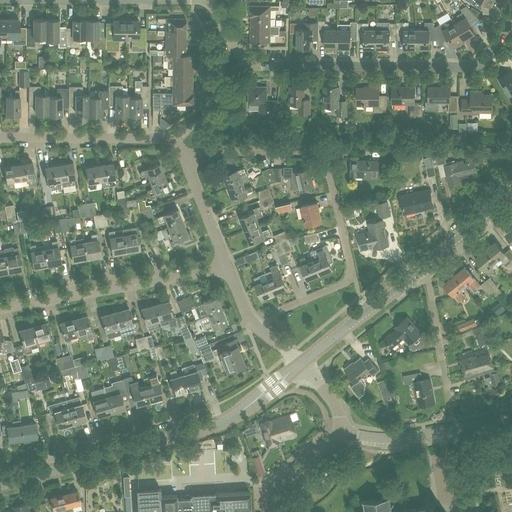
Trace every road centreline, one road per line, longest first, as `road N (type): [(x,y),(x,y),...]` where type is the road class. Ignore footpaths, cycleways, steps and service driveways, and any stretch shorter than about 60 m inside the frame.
road 1 (residential): [(250,324),(345,283),(352,272),(327,163),(322,154),(184,155)]
road 2 (tertiary): [(0,486),(201,431),(237,416),(302,365)]
road 3 (residential): [(244,61),(467,66),(491,56),(511,20)]
road 4 (residential): [(0,309),(227,269)]
road 5 (residential): [(184,155),(170,138),(0,136)]
road 6 (residential): [(414,275),(427,281),(455,429)]
road 7 (residential): [(63,0),(208,0)]
road 8 (tertiary): [(302,365),(414,275)]
road 9 (tertiary): [(414,275),(511,194)]
road 10 (residential): [(227,269),(184,155)]
road 11 (residential): [(272,511),(294,468),(345,419)]
